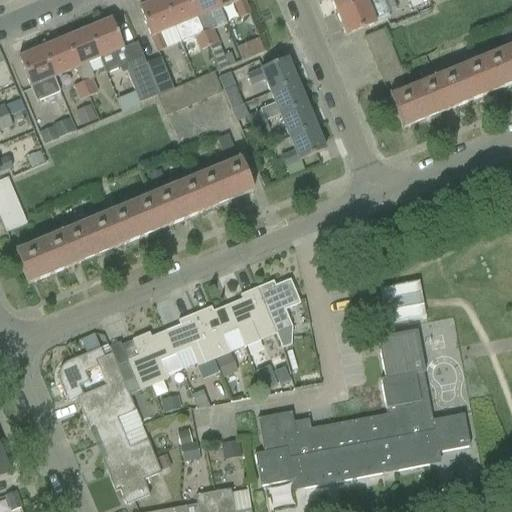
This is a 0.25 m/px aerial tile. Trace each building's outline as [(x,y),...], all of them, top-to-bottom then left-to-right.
[(162,0),(138,10),(156,54),(165,51),(159,36),(174,30),(162,0)] [(194,40),(203,36),(188,0),(162,0),(174,30),(180,45),(194,40)] [(214,0),(188,0),(203,36),(213,32),(215,31),(208,14),(219,10),(214,0)] [(214,0),(219,10),(233,5),(239,18),(240,18),(241,20),(250,16),(242,0),(214,0)] [(365,2),(363,0),(329,0),(335,15),(365,2)] [(369,0),(365,2),(335,15),(345,38),(389,20),(380,0),(369,0)] [(421,6),(418,0),(406,0),(410,10),(421,6)] [(122,50),(110,22),(87,31),(99,60),(113,54),(122,50)] [(511,34),(510,28),(498,33),(503,45),(511,41),(511,34)] [(99,60),(87,31),(64,41),(76,70),(82,85),(88,100),(91,107),(98,124),(107,120),(106,118),(91,82),(94,81),(87,65),(99,60)] [(363,39),(368,50),(389,42),(384,31),(363,39)] [(224,60),(213,32),(203,36),(209,49),(218,72),(234,65),(231,57),(224,60)] [(203,36),(194,40),(199,52),(209,49),(203,36)] [(53,80),(76,70),(64,41),(41,50),(53,80)] [(368,50),(372,62),(393,53),(389,42),(368,50)] [(259,44),(237,53),(241,63),(242,64),(263,55),(263,54),(259,44)] [(491,95),(511,86),(511,85),(511,48),(478,63),(491,95)] [(59,94),(53,80),(41,50),(17,60),(36,104),(59,94)] [(462,55),(467,67),(433,81),(446,113),(491,95),(478,63),(473,50),(462,55)] [(372,62),(377,73),(398,64),(393,53),(372,62)] [(160,60),(146,65),(159,97),(167,94),(179,89),(183,87),(180,81),(178,76),(169,80),(160,60)] [(295,84),(285,61),(246,77),(250,87),(263,81),(269,95),(295,84)] [(403,76),(398,64),(377,73),(382,85),(403,76)] [(156,98),(159,97),(146,65),(127,73),(140,105),(156,98)] [(446,113),(433,81),(428,71),(418,75),(423,85),(388,100),(401,132),(403,132),(403,131),(446,113)] [(213,74),(201,79),(209,100),(222,94),(213,74)] [(242,107),(229,75),(218,80),(231,111),(242,107)] [(395,92),(406,88),(401,77),(390,82),(395,92)] [(201,79),(190,84),(198,104),(209,100),(201,79)] [(183,87),(179,89),(187,109),(198,104),(190,84),(183,87)] [(279,117),(304,107),(295,84),(269,95),(274,106),(259,112),(259,113),(246,119),(248,124),(250,130),(251,130),(251,129),(265,123),(279,118),(279,117)] [(79,103),(88,100),(82,85),(73,88),(79,103)] [(179,89),(167,94),(176,114),(187,109),(179,89)] [(167,94),(159,97),(156,98),(165,119),(176,114),(167,94)] [(96,122),(90,107),(75,114),(81,128),(96,122)] [(288,140),(314,130),(304,107),(279,117),(279,118),(288,140)] [(0,133),(12,128),(7,118),(0,120),(0,133)] [(64,138),(74,134),(69,121),(54,128),(51,130),(39,135),(44,147),(64,138)] [(246,143),(255,140),(269,134),(265,123),(251,129),(251,130),(252,134),(244,137),(246,143)] [(323,153),(314,130),(288,140),(294,153),(281,159),(285,169),(323,153)] [(215,141),(221,154),(224,161),(236,156),(228,136),(215,141)] [(44,165),(39,153),(26,159),(30,170),(44,165)] [(0,174),(12,169),(7,159),(0,162),(0,174)] [(239,162),(194,180),(207,212),(250,194),(251,195),(252,194),(239,162)] [(150,185),(162,181),(159,172),(147,177),(150,185)] [(0,183),(0,196),(12,191),(7,180),(0,183)] [(194,180),(149,199),(162,231),(207,212),(194,180)] [(0,209),(17,202),(12,191),(0,196),(0,209)] [(149,199),(104,218),(117,249),(162,231),(149,199)] [(0,209),(0,221),(0,222),(21,213),(17,202),(0,209)] [(0,222),(5,234),(26,226),(21,213),(0,222)] [(104,218),(59,236),(72,268),(117,249),(104,218)] [(59,236),(14,255),(27,287),(29,287),(29,286),(72,268),(59,236)] [(272,284),(256,291),(275,337),(275,336),(281,351),(290,347),(291,330),(283,312),(299,305),(289,282),(274,288),(272,284)] [(423,310),(421,300),(417,283),(404,286),(391,289),(378,291),(385,327),(424,319),(423,310)] [(244,350),(258,344),(275,337),(256,291),(239,297),(241,302),(226,308),(244,350)] [(210,309),(194,316),(213,362),(214,361),(229,356),(244,350),(226,308),(212,314),(210,309)] [(179,327),(164,334),(180,373),(195,366),(196,369),(213,362),(194,316),(177,323),(179,327)] [(166,378),(180,373),(164,334),(150,339),(148,335),(131,342),(138,358),(127,363),(139,393),(167,381),(166,378)] [(415,335),(414,335),(377,343),(384,381),(380,382),(381,383),(382,391),(386,416),(294,434),(290,414),(257,421),(263,455),(253,456),(260,489),(302,481),(304,491),(428,467),(426,457),(469,449),(463,417),(431,422),(422,374),(415,335)] [(85,356),(99,350),(93,336),(80,342),(85,356)] [(58,380),(58,382),(59,384),(67,405),(76,401),(82,416),(128,397),(116,368),(111,356),(107,347),(99,350),(85,356),(68,363),(66,364),(64,366),(62,367),(61,369),(59,371),(59,373),(58,375),(58,377),(58,380)] [(237,374),(229,356),(214,361),(222,380),(237,374)] [(218,375),(213,362),(196,369),(201,382),(218,375)] [(116,368),(128,397),(139,393),(127,363),(116,368)] [(277,389),(268,368),(255,374),(264,395),(277,389)] [(273,374),(279,389),(289,384),(283,370),(273,374)] [(93,430),(99,445),(123,435),(117,420),(134,413),(128,397),(82,416),(89,432),(93,430)] [(160,403),(163,416),(180,412),(177,399),(160,403)] [(140,427),(123,435),(99,445),(105,459),(101,461),(108,478),(153,459),(140,427)] [(179,448),(191,445),(188,432),(176,434),(179,448)] [(240,460),(237,443),(221,446),(223,463),(240,460)] [(196,447),(182,450),(185,461),(198,458),(196,447)] [(0,480),(10,477),(0,454),(0,480)] [(171,469),(166,457),(158,460),(162,473),(171,469)] [(160,475),(153,459),(108,478),(115,494),(119,492),(125,507),(149,497),(142,482),(160,475)] [(485,490),(471,493),(473,505),(487,503),(485,490)] [(250,511),(247,492),(231,495),(230,491),(212,494),(214,511),(250,511)] [(14,511),(20,510),(14,494),(4,498),(9,511),(14,511)] [(214,511),(212,494),(194,497),(196,511),(214,511)]
